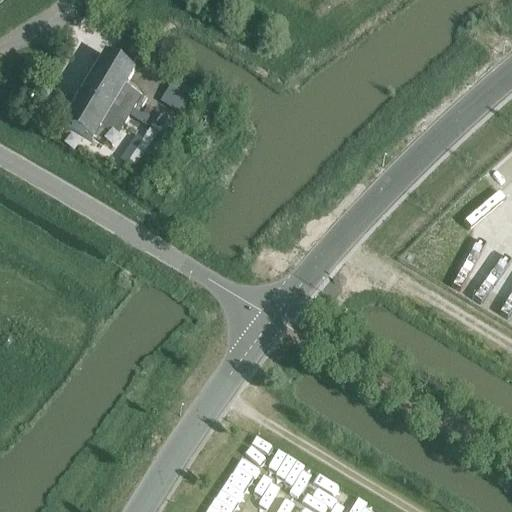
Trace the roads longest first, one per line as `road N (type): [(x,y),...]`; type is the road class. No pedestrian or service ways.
road 1 (unclassified): [(511,71),(367,206),(273,317)]
road 2 (unclassified): [(273,317),(0,156)]
road 3 (unclassified): [(273,317),(142,511)]
